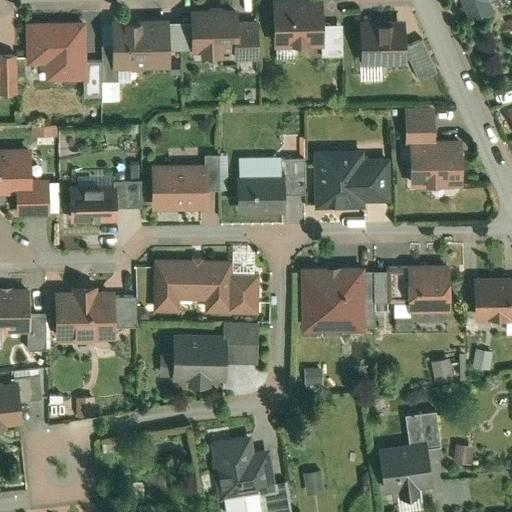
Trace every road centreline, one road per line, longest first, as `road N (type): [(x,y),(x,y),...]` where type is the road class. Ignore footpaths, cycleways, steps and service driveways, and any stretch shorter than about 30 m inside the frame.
road 1 (residential): [(278,238),(269,396),(93,429),(27,505),(0,508)]
road 2 (residential): [(278,238),(157,237),(118,262),(40,264),(0,253)]
road 3 (residential): [(511,230),(278,238)]
road 4 (residential): [(511,210),(422,0)]
